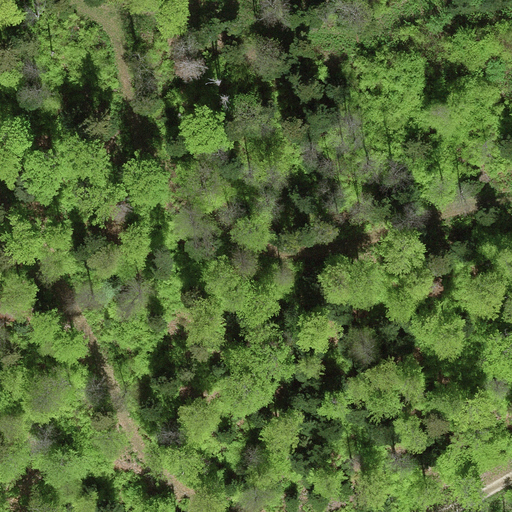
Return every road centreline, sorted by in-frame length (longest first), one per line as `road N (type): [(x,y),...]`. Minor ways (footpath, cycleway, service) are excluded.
road 1 (track): [(57,0),(108,29),(138,140),(191,205),(235,238),(308,253),(511,198)]
road 2 (track): [(0,203),(77,315),(142,453),(164,479),(238,511)]
